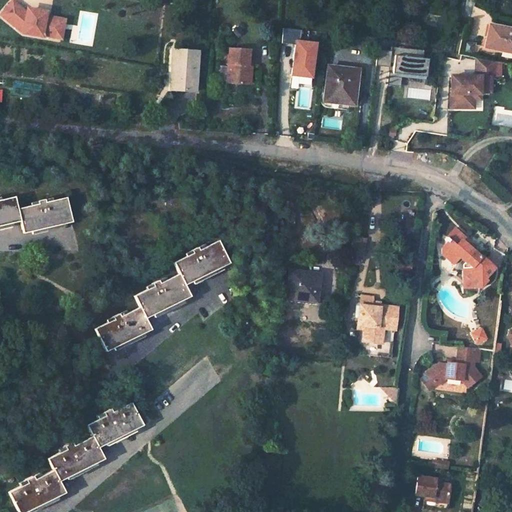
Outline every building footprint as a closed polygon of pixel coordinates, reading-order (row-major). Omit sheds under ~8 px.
[(28,11),(14,0),(1,16),(22,34),(24,34),(23,36),(46,40),(46,38),(66,42),(70,18),(50,15),(51,13),(28,9),(28,11)] [(511,27),(494,24),(490,46),(511,50),(511,27)] [(311,79),(313,42),(298,40),(299,30),(282,28),(281,44),(290,44),(288,77),(311,79)] [(255,42),(232,40),(229,76),(252,78),(255,42)] [(408,50),(393,48),(393,50),(392,54),(396,55),(394,73),(427,77),(429,59),(423,58),(408,56),(408,50)] [(205,52),(181,49),(178,68),(184,68),(181,89),(199,92),(205,52)] [(393,50),(379,49),(377,65),(391,66),(392,54),(393,50)] [(423,58),(423,51),(408,50),(408,56),(423,58)] [(498,62),(498,60),(479,56),(478,64),(492,65),(492,62),(498,62)] [(493,79),(493,77),(497,77),(498,62),(492,62),(492,65),(478,64),(478,73),(470,73),(470,77),(463,77),(464,73),(453,72),(452,107),(469,107),(470,98),(475,99),(482,99),(482,92),(492,92),(493,79)] [(363,69),(334,65),(332,86),(328,85),(325,99),(326,102),(326,104),(328,106),(329,107),(331,107),(332,108),(354,111),(355,103),(359,104),(363,69)] [(401,85),(402,78),(389,76),(389,84),(401,85)] [(0,229),(18,226),(20,236),(71,227),(65,203),(45,206),(44,203),(37,205),(38,208),(16,212),(13,201),(0,203),(0,229)] [(293,208),(290,223),(299,225),(302,211),(293,208)] [(492,268),(469,249),(472,245),(454,229),(447,237),(450,240),(442,249),(441,254),(452,264),(458,258),(462,262),(460,265),(460,268),(462,268),(463,288),(479,288),(486,280),(484,278),(492,268)] [(365,254),(367,237),(353,235),(351,252),(354,252),(361,253),(365,254)] [(112,323),(97,331),(107,352),(149,330),(144,320),(189,295),(183,285),(229,260),(217,238),(197,249),(196,246),(189,250),(190,253),(172,263),(178,274),(158,284),(157,281),(150,285),(151,288),(133,298),(138,309),(119,320),(118,316),(111,320),(112,323)] [(297,266),(293,293),(321,297),(326,269),(297,266)] [(382,341),(384,326),(395,327),(398,305),(381,303),(381,305),(360,302),(360,308),(357,308),(356,310),(355,318),(356,320),(358,321),(358,326),(364,326),(363,338),(382,341)] [(511,344),(511,305),(507,308),(511,318),(511,329),(503,334),(510,346),(511,344)] [(478,327),(472,330),(477,339),(483,336),(478,327)] [(448,378),(463,380),(468,384),(480,372),(471,363),(472,359),(478,360),(479,347),(459,344),(457,361),(449,360),(448,363),(441,362),(440,364),(428,372),(437,385),(448,378)] [(396,401),(398,386),(382,385),(396,401)] [(28,485),(11,493),(20,511),(29,511),(66,494),(61,483),(105,460),(101,450),(144,427),(133,403),(115,412),(114,409),(105,413),(107,417),(88,427),(94,438),(77,446),(76,443),(68,448),(69,451),(50,460),(55,471),(36,480),(35,478),(27,481),(28,485)] [(447,460),(439,458),(438,465),(446,467),(447,460)] [(439,478),(418,475),(415,493),(423,494),(423,498),(447,501),(449,483),(438,482),(439,478)]
